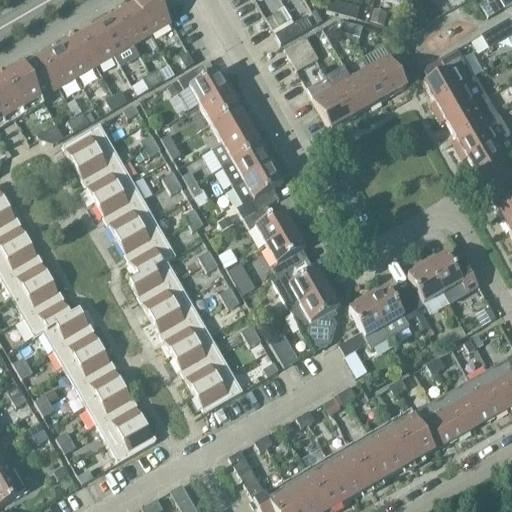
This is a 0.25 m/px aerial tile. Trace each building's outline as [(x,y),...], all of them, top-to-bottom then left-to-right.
[(170,27),(154,0),(148,0),(134,9),(151,39),(170,27)] [(511,5),(511,2),(510,0),(496,0),(498,2),(503,11),(511,5)] [(498,2),(489,8),(494,17),(502,12),(503,11),(498,2)] [(334,17),(338,5),(329,3),(326,15),(334,17)] [(338,5),(334,17),(347,21),(350,8),(338,5)] [(350,8),(347,21),(355,23),(359,11),(350,8)] [(151,39),(134,9),(115,20),(132,49),(151,39)] [(373,15),(370,24),(382,28),(385,18),(373,15)] [(285,27),(278,16),(265,23),(272,35),(285,27)] [(114,60),(132,49),(115,20),(96,30),(114,60)] [(305,20),(297,24),(303,35),(311,30),(305,20)] [(511,29),(508,22),(480,39),(488,52),(511,38),(511,29)] [(280,49),(303,35),(297,24),(290,29),(274,38),(280,49)] [(338,36),(348,38),(351,28),(341,25),(338,36)] [(351,28),(348,38),(359,41),(362,31),(351,28)] [(96,30),(78,41),(95,71),(114,60),(96,30)] [(322,35),(314,40),(320,50),(328,46),(322,35)] [(76,82),(95,71),(78,41),(59,52),(76,82)] [(289,65),(311,52),(305,41),(283,54),(289,65)] [(59,52),(40,63),(58,92),(76,82),(59,52)] [(311,52),(289,65),(295,76),(317,63),(311,52)] [(179,61),(185,72),(193,68),(187,56),(179,61)] [(458,56),(440,66),(445,74),(423,87),(434,107),(474,84),(458,56)] [(387,59),(368,70),(386,102),(405,90),(387,59)] [(40,63),(22,73),(39,103),(40,102),(58,92),(40,63)] [(183,94),(188,91),(199,110),(232,92),(225,81),(221,83),(216,75),(207,80),(201,70),(177,84),(183,94)] [(368,70),(349,81),(367,112),(386,102),(368,70)] [(0,132),(43,108),(40,102),(39,103),(22,73),(8,82),(3,73),(0,74),(0,132)] [(149,78),(155,89),(163,85),(157,74),(149,78)] [(155,89),(149,78),(141,83),(148,94),(155,89)] [(367,112),(349,81),(331,92),(349,123),(367,112)] [(432,115),(440,128),(445,125),(476,107),(486,101),(475,83),(474,84),(434,107),(437,112),(432,115)] [(177,86),(168,92),(172,98),(181,93),(177,86)] [(232,92),(199,110),(210,129),(238,113),(234,105),(238,102),(232,92)] [(331,92),(311,103),(329,134),(349,123),(331,92)] [(112,100),(118,111),(126,106),(120,95),(112,100)] [(118,111),(112,100),(104,104),(110,115),(118,111)] [(456,144),(487,126),(476,107),(445,125),(456,144)] [(133,109),(122,116),(127,124),(138,117),(133,109)] [(238,113),(210,129),(221,147),(253,129),(247,118),(243,121),(238,113)] [(74,121),(81,132),(89,128),(82,117),(74,121)] [(459,150),(454,153),(461,166),(466,163),(508,139),(497,120),(487,126),(456,144),(459,150)] [(81,132),(74,121),(66,126),(73,137),(81,132)] [(49,142),(59,136),(55,129),(45,135),(49,142)] [(62,150),(73,170),(110,149),(99,129),(62,150)] [(221,172),(231,166),(260,150),(255,142),(259,140),(253,129),(221,147),(210,153),(221,172)] [(39,144),(47,147),(49,142),(45,135),(36,140),(39,144)] [(63,143),(59,136),(49,142),(47,147),(52,149),(63,143)] [(144,154),(155,147),(151,139),(139,146),(144,154)] [(166,154),(174,149),(168,139),(160,143),(166,154)] [(477,182),(508,163),(511,161),(511,145),(508,139),(466,163),(477,182)] [(155,147),(144,154),(148,160),(148,162),(160,155),(155,147)] [(110,149),(73,170),(84,189),(121,167),(110,149)] [(174,149),(166,154),(172,164),(180,160),(174,149)] [(232,191),(242,185),(275,166),(268,156),(264,158),(260,150),(231,166),(221,172),(232,191)] [(144,154),(135,159),(139,165),(148,160),(144,154)] [(488,200),(511,186),(511,169),(508,163),(477,182),(488,200)] [(242,224),(254,217),(267,210),(278,203),(273,193),(282,188),(277,180),(281,177),(275,166),(242,185),(232,191),(243,210),(237,213),(242,224)] [(121,167),(84,189),(95,207),(131,186),(121,167)] [(187,191),(195,187),(189,176),(181,181),(187,191)] [(165,191),(177,184),(172,177),(161,183),(165,191)] [(177,184),(165,191),(170,199),(181,192),(177,184)] [(105,226),(142,204),(131,186),(95,207),(105,226)] [(499,219),(511,211),(511,186),(488,200),(499,219)] [(201,197),(195,187),(187,191),(193,202),(201,197)] [(142,204),(105,226),(116,244),(153,223),(142,204)] [(5,209),(0,212),(0,236),(16,228),(5,209)] [(267,210),(254,217),(242,224),(249,234),(254,231),(265,250),(297,231),(291,221),(287,223),(282,215),(273,220),(267,210)] [(510,238),(511,236),(511,211),(499,219),(510,238)] [(187,228),(198,222),(194,214),(182,220),(187,228)] [(228,220),(218,226),(222,234),(233,228),(228,220)] [(198,222),(187,228),(191,236),(203,230),(198,222)] [(153,223),(116,244),(127,263),(164,242),(153,223)] [(0,261),(27,246),(16,228),(0,236),(0,261)] [(276,282),(301,268),(295,258),(304,253),(299,245),(303,242),(297,231),(265,250),(275,269),(270,272),(276,282)] [(127,263),(137,281),(137,282),(166,265),(166,266),(175,261),(164,242),(127,263)] [(0,284),(1,286),(38,265),(27,246),(0,261),(0,284)] [(228,254),(218,260),(224,272),(235,266),(228,254)] [(201,269),(212,263),(208,255),(197,261),(201,269)] [(423,265),(442,298),(448,308),(477,291),(460,261),(450,267),(445,258),(436,263),(434,259),(423,265)] [(212,263),(201,269),(206,277),(217,271),(212,263)] [(11,305),(48,283),(38,265),(1,286),(11,305)] [(137,282),(137,281),(128,286),(139,305),(176,284),(166,266),(166,265),(137,282)] [(442,298),(423,265),(412,271),(415,276),(406,280),(411,289),(403,294),(417,319),(426,314),(423,308),(442,298)] [(239,268),(226,275),(231,283),(244,276),(239,268)] [(301,268),(276,282),(271,285),(288,314),(331,290),(325,279),(321,282),(316,273),(307,278),(301,268)] [(22,323),(59,302),(48,283),(11,305),(22,323)] [(150,324),(187,302),(176,284),(139,305),(150,324)] [(331,290),(288,314),(313,357),(330,347),(335,328),(329,316),(338,312),(333,303),(337,301),(331,290)] [(223,307),(234,300),(229,292),(218,299),(223,307)] [(389,342),(408,331),(405,326),(417,319),(403,294),(391,301),(386,292),(378,297),(375,293),(365,299),(389,342)] [(367,348),(370,353),(389,342),(365,299),(354,305),(356,309),(348,314),(361,337),(337,351),(343,361),(354,355),(367,348)] [(234,300),(223,307),(227,314),(238,308),(234,300)] [(70,321),(69,320),(59,302),(22,323),(34,343),(42,338),(42,337),(70,321)] [(187,302),(150,324),(161,342),(198,321),(187,302)] [(260,311),(252,317),(258,327),(267,322),(260,311)] [(489,311),(475,319),(481,330),(495,322),(489,311)] [(52,356),(89,334),(78,315),(69,320),(70,321),(42,337),(42,338),(52,356)] [(172,361),(209,340),(198,321),(161,342),(172,361)] [(244,344),(255,337),(251,330),(240,336),(244,344)] [(63,374),(100,353),(89,334),(52,356),(63,374)] [(255,337),(244,344),(249,352),(260,345),(255,337)] [(283,339),(268,348),(283,373),(297,364),(283,339)] [(477,339),(469,344),(474,353),(482,348),(477,339)] [(209,340),(172,361),(182,379),(219,358),(209,340)] [(469,344),(462,348),(468,358),(474,354),(474,353),(469,344)] [(236,361),(241,372),(263,363),(258,352),(236,361)] [(100,353),(63,374),(74,393),(111,371),(100,353)] [(354,355),(343,361),(348,370),(358,364),(354,355)] [(219,358),(182,379),(193,398),(230,377),(219,358)] [(508,412),(511,409),(511,359),(486,374),(508,412)] [(16,376),(28,370),(23,362),(12,368),(16,376)] [(431,366),(437,375),(443,372),(438,362),(431,366)] [(437,375),(431,366),(425,370),(430,379),(437,375)] [(261,374),(266,382),(277,376),(272,367),(261,374)] [(28,370),(16,376),(21,384),(32,378),(28,370)] [(84,411),(121,390),(111,371),(74,393),(84,411)] [(508,412),(486,374),(467,385),(489,423),(508,412)] [(193,398),(204,418),(241,396),(230,377),(193,398)] [(394,387),(399,397),(406,393),(400,384),(394,387)] [(489,423),(467,385),(449,396),(470,433),(489,423)] [(399,397),(394,387),(387,391),(393,401),(399,397)] [(11,404),(22,398),(17,390),(6,396),(11,404)] [(95,430),(132,409),(121,390),(84,411),(95,430)] [(343,395),(348,405),(355,401),(349,392),(343,395)] [(52,395),(44,399),(49,407),(56,403),(52,395)] [(348,405),(343,395),(336,399),(342,409),(348,405)] [(470,433),(449,396),(430,407),(452,444),(470,433)] [(22,398),(11,404),(15,412),(18,410),(26,406),(22,398)] [(38,414),(49,407),(44,399),(33,406),(38,414)] [(333,402),(323,408),(329,418),(339,412),(333,402)] [(18,410),(15,412),(21,422),(32,416),(26,406),(18,410)] [(49,407),(38,414),(42,421),(53,415),(49,407)] [(430,407),(412,417),(411,418),(433,455),(452,444),(430,407)] [(106,448),(143,427),(132,409),(95,430),(106,448)] [(433,455),(411,418),(412,417),(410,413),(264,498),(252,505),(255,511),(334,511),(367,493),(368,495),(375,491),(374,489),(408,469),(409,471),(416,466),(415,465),(433,455)] [(301,420),(307,429),(313,425),(308,416),(301,420)] [(307,429),(301,420),(295,423),(300,433),(307,429)] [(25,446),(32,441),(43,435),(39,427),(20,438),(25,446)] [(106,448),(117,468),(154,447),(143,427),(106,448)] [(43,435),(32,441),(37,449),(48,443),(43,435)] [(59,451),(70,444),(66,436),(55,443),(59,451)] [(260,444),(265,453),(272,450),(266,440),(260,444)] [(70,444),(59,451),(64,459),(75,452),(70,444)] [(265,453),(260,444),(253,448),(259,457),(265,453)] [(231,469),(243,462),(239,456),(227,463),(231,469)] [(2,459),(0,459),(0,484),(12,478),(2,459)] [(243,462),(231,469),(234,475),(246,468),(243,462)] [(246,468),(234,475),(238,481),(250,474),(246,468)] [(68,478),(64,470),(52,477),(57,485),(68,478)] [(88,474),(77,481),(81,489),(92,482),(88,474)] [(250,474),(238,481),(241,487),(253,480),(250,474)] [(0,510),(29,494),(18,475),(12,478),(0,484),(0,510)] [(253,480),(241,487),(245,493),(257,486),(253,480)] [(257,486),(245,493),(248,499),(260,492),(257,486)] [(193,511),(181,489),(169,496),(178,511),(193,511)] [(260,492),(248,499),(252,505),(264,498),(260,492)]
